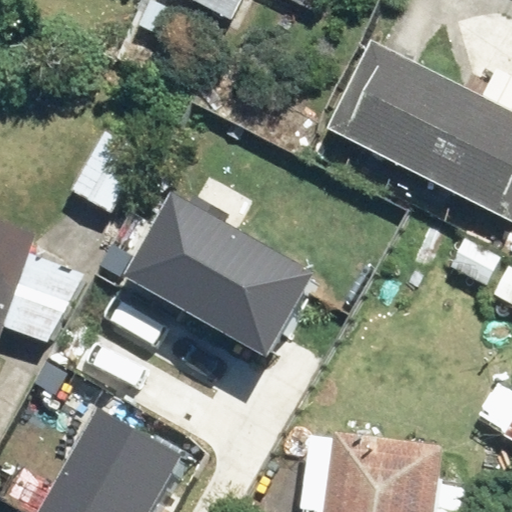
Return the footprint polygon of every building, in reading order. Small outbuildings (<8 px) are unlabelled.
[(173,0),(232,30),(247,0),(173,0)] [(511,122),(375,56),(333,143),(511,228),(511,122)] [(110,224),(149,154),(109,132),(70,202),(110,224)] [(191,191),(143,277),(280,353),(328,268),(191,191)] [(0,218),(0,351),(42,233),(0,218)] [(511,272),(495,302),(511,311),(511,272)] [(119,411),(62,511),(171,511),(202,457),(119,411)] [(324,511),(433,511),(441,454),(334,440),(324,511)]
